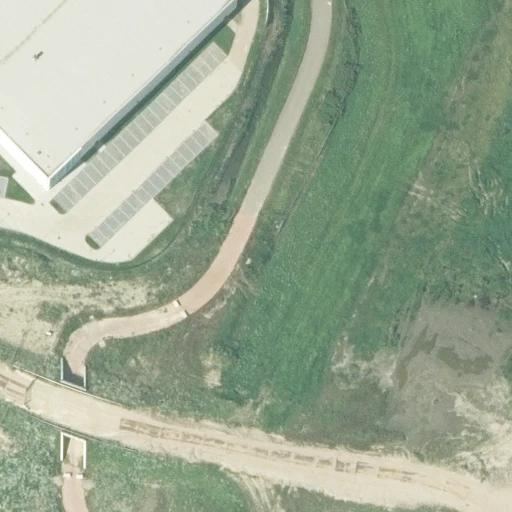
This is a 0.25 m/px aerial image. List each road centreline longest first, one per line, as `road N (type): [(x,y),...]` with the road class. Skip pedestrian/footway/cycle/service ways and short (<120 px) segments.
road 1 (unclassified): [(511,29),(392,221),(304,460)]
road 2 (tertiary): [(0,380),(133,429),(304,460)]
road 3 (unclassified): [(247,215),(309,69),(319,0)]
